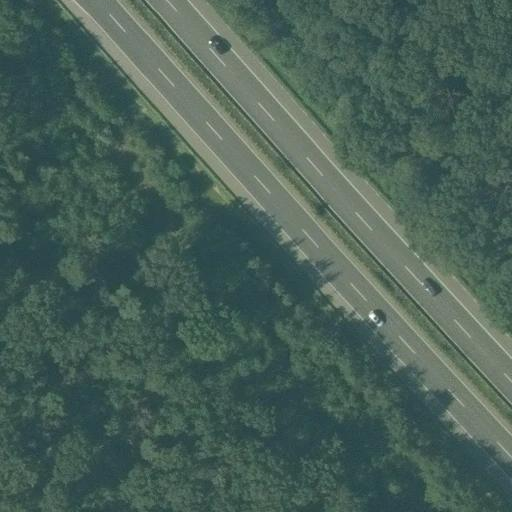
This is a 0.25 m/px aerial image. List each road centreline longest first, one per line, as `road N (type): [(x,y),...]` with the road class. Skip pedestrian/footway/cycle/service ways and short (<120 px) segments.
road 1 (motorway): [(93,0),(337,279),(511,463)]
road 2 (motorway): [(511,380),(161,0)]
